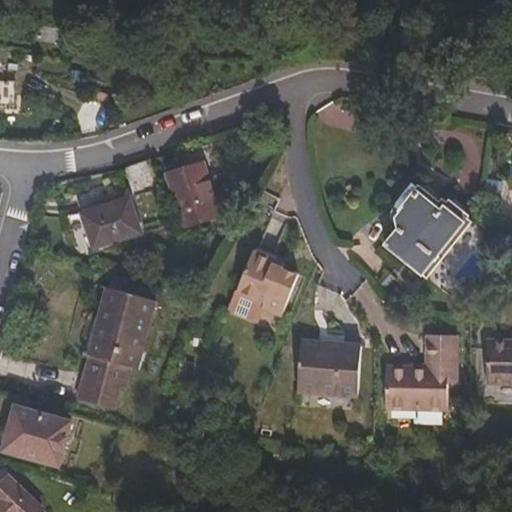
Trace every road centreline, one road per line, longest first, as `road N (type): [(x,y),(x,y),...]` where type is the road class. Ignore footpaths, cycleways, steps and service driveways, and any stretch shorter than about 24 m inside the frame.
road 1 (residential): [(32,167),(344,79),(511,106)]
road 2 (residential): [(32,167),(0,285)]
